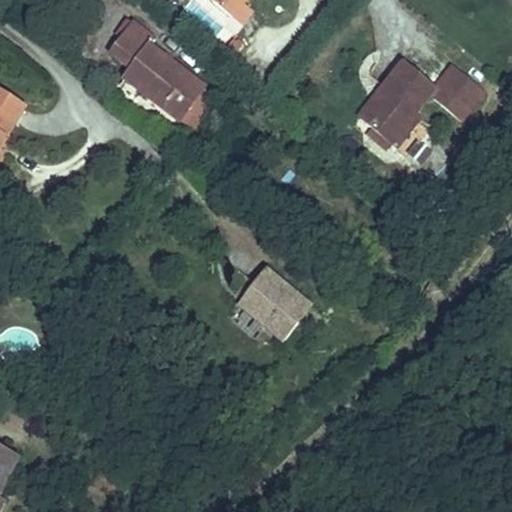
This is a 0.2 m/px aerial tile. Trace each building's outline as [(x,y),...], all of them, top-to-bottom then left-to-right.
[(219,0),(211,10),(247,38),(256,27),(277,0),(219,0)] [(255,44),(263,33),(256,27),(247,38),(255,44)] [(147,102),(202,145),(228,112),(173,71),(179,62),(159,47),(136,77),(156,93),(147,102)] [(405,113),(384,139),(417,164),(438,138),(432,134),(447,116),(480,140),(504,109),(468,82),(450,105),(418,82),(398,108),(405,113)] [(14,107),(0,124),(0,203),(1,204),(21,176),(9,167),(16,157),(23,162),(46,132),(14,107)] [(379,134),(384,139),(405,113),(398,108),(379,134)] [(438,138),(417,164),(432,176),(452,149),(438,138)] [(0,256),(9,246),(0,238),(0,256)] [(294,297),(267,331),(310,366),(337,332),(294,297)] [(0,492),(21,453),(0,442),(0,492)]
